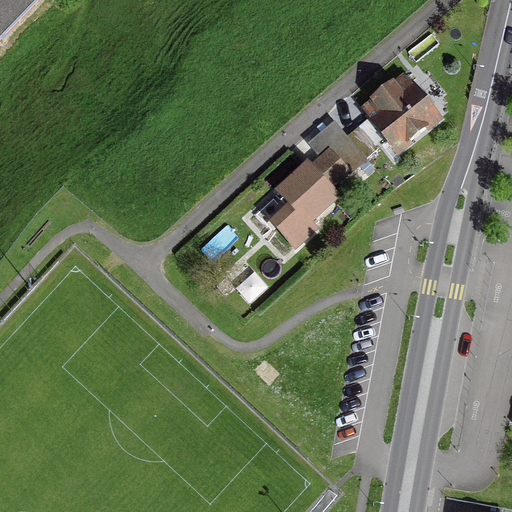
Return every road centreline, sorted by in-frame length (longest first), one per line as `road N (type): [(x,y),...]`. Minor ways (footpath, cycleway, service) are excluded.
road 1 (residential): [(0,304),(59,243),(95,233),(137,264),(443,0)]
road 2 (tertiary): [(509,0),(402,511)]
